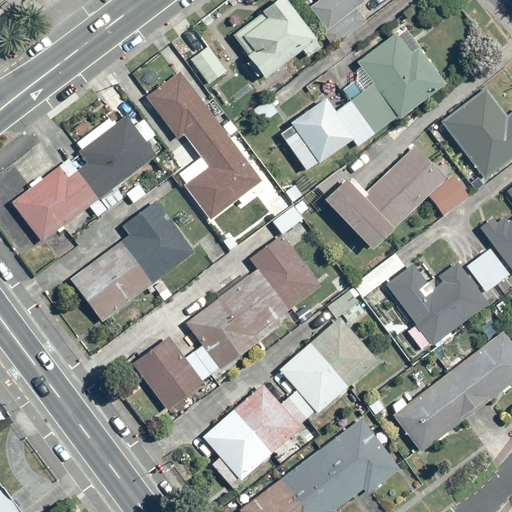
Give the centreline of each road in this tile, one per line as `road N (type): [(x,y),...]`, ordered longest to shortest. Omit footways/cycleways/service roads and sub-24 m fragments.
road 1 (secondary): [(0,316),(142,511)]
road 2 (secondary): [(0,107),(143,0)]
